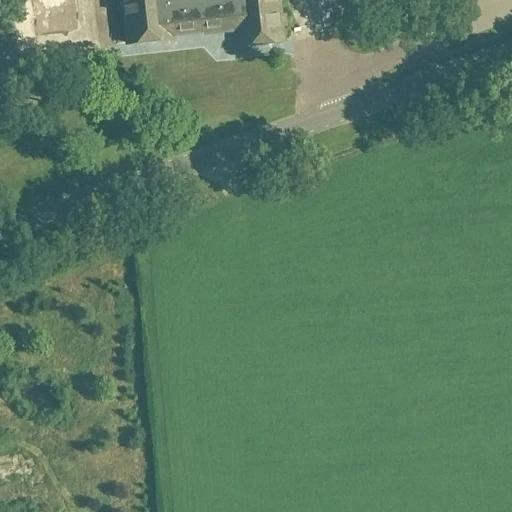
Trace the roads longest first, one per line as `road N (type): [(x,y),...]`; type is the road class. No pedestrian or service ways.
road 1 (tertiary): [(0,234),(320,122)]
road 2 (tertiary): [(320,122),(511,54)]
road 3 (unclassified): [(320,122),(309,0)]
